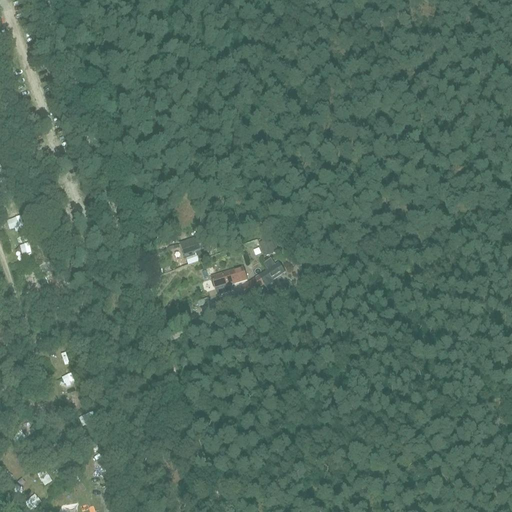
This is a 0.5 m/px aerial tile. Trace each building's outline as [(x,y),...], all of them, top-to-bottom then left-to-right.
[(198,238),(179,244),(185,260),(195,256),(198,263),(207,259),(204,251),(203,251),(198,238)] [(273,239),(270,240),(259,244),(264,258),(278,252),(273,239)] [(271,259),(263,264),(268,270),(258,276),(268,291),(273,288),(270,283),(285,273),(278,263),(275,265),(271,259)] [(211,277),(218,296),(233,291),(231,286),(238,283),(245,281),(241,268),(211,277)] [(201,278),(203,284),(211,281),(209,275),(201,278)] [(268,291),(258,276),(241,288),(251,303),(268,291)]
